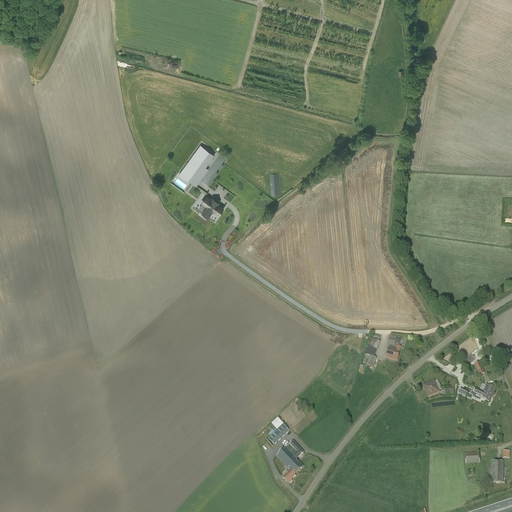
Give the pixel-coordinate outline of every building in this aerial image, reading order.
[(184,172),(195,180),(216,152),(205,143),(184,172)] [(202,187),(202,188),(201,186),(200,184),(199,185),(195,180),(190,184),(194,189),(188,193),(191,198),(197,193),(201,199),(206,195),(202,190),(204,189),(202,187)] [(219,221),(225,203),(206,196),(203,204),(205,205),(202,214),(219,221)] [(395,343),(398,344),(400,339),(396,338),(397,337),(390,335),(389,341),(388,344),(394,346),(395,343)] [(380,342),(371,338),(368,347),(377,350),(380,342)] [(396,350),(389,347),(386,357),(397,361),(401,347),(397,346),(396,350)] [(466,360),(470,364),(475,360),(471,355),(466,360)] [(373,368),(377,358),(370,356),(367,365),(373,368)] [(479,362),(474,364),(479,376),(485,373),(479,362)] [(434,381),(424,386),(429,396),(434,394),(433,394),(439,391),(434,381)] [(486,385),(483,392),(492,397),(495,389),(486,385)] [(468,393),(460,389),(457,395),(465,399),(468,393)] [(476,389),(472,397),(480,401),(481,398),(489,402),(492,397),(483,392),(476,389)] [(283,426),(268,440),(273,446),(289,432),(283,426)] [(287,468),(296,459),(304,452),(293,441),(277,456),(287,468)] [(480,463),(479,453),(465,454),(466,464),(475,463),(475,464),(480,463)] [(296,459),(287,468),(290,471),(283,478),(289,484),(292,481),(291,480),(296,476),(295,475),(303,467),(296,459)] [(503,462),(492,462),(491,483),(503,483),(503,462)]
